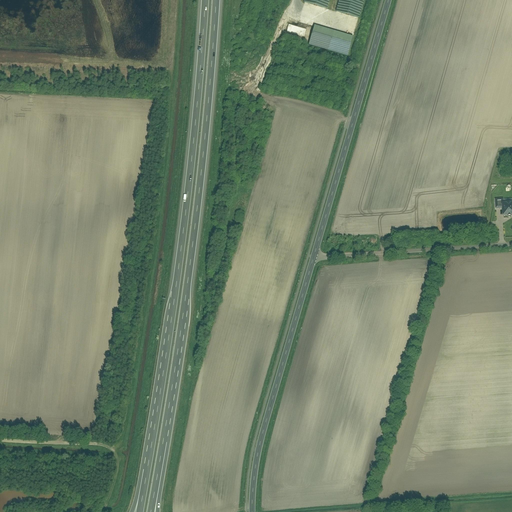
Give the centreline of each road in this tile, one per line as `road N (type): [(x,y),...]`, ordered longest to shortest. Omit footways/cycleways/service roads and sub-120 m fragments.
road 1 (motorway): [(204,0),(177,278),(139,511)]
road 2 (motorway): [(150,511),(202,162),(215,0)]
road 3 (tertiary): [(313,257),(388,0)]
road 4 (tertiary): [(252,511),(260,432),(313,257)]
road 5 (residential): [(511,244),(313,257)]
road 6 (track): [(101,511),(117,465),(111,446),(0,438)]
